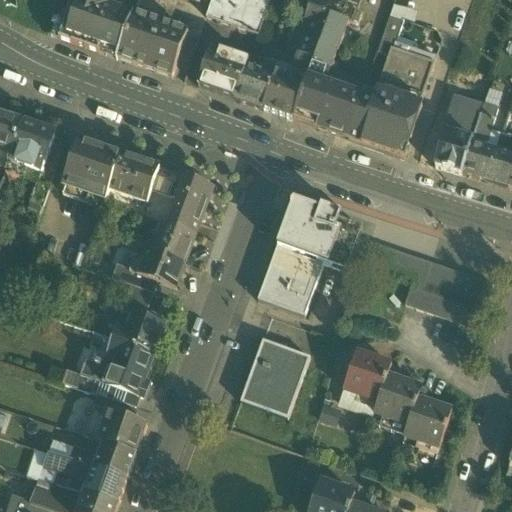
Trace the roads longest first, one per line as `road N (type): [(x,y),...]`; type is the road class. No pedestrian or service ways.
road 1 (residential): [(272,153),(142,511)]
road 2 (tertiary): [(0,46),(272,153)]
road 3 (tertiary): [(272,153),(511,231)]
road 4 (residential): [(511,345),(464,511)]
